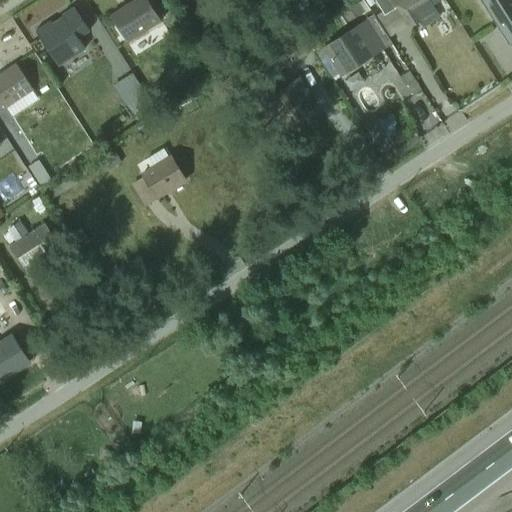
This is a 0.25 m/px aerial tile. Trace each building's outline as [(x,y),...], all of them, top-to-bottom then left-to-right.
[(131,44),(172,18),(160,0),(136,0),(138,1),(113,16),(131,44)] [(391,0),(409,27),(443,5),(439,0),(391,0)] [(511,0),(477,0),(505,43),(511,38),(511,0)] [(34,31),(60,70),(91,48),(85,39),(96,32),(76,3),(34,31)] [(330,81),(380,49),(360,18),(311,50),(330,81)] [(0,110),(35,91),(20,64),(0,75),(0,110)] [(428,72),(419,80),(432,94),(441,87),(428,72)] [(153,120),(174,109),(154,74),(133,85),(153,120)] [(285,124),(314,107),(297,76),(267,93),(285,124)] [(391,120),(394,141),(418,138),(415,117),(391,120)] [(149,202),(180,182),(160,153),(130,174),(149,202)] [(466,164),(462,175),(483,184),(487,173),(466,164)] [(11,203),(0,211),(0,219),(6,228),(22,217),(11,203)] [(27,273),(62,248),(46,225),(11,251),(27,273)] [(0,237),(0,266),(6,276),(20,267),(0,238),(0,237)] [(0,386),(35,363),(16,334),(0,345),(0,386)]
